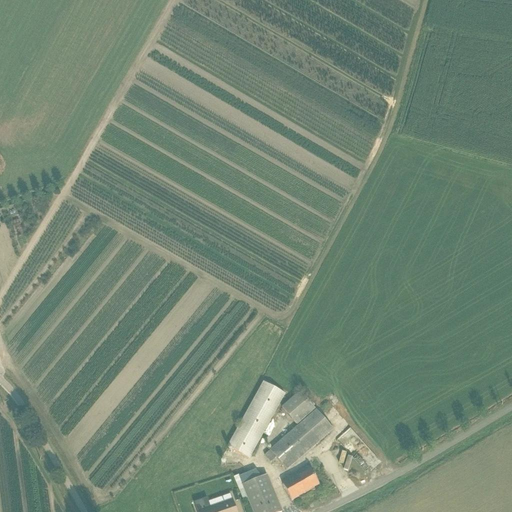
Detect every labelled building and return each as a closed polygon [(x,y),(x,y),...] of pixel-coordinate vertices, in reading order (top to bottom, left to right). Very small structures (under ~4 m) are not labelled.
[(264,384),(235,452),(257,462),(286,393),(264,384)] [(292,474),(338,433),(304,394),(285,410),(301,429),(268,458),(275,466),(281,461),(292,474)] [(294,502),(324,490),(315,469),(285,481),(294,502)] [(283,511),(273,477),(264,480),(261,473),(239,480),(246,503),(252,501),(255,511),(283,511)] [(195,511),(235,511),(230,494),(193,505),(195,511)]
